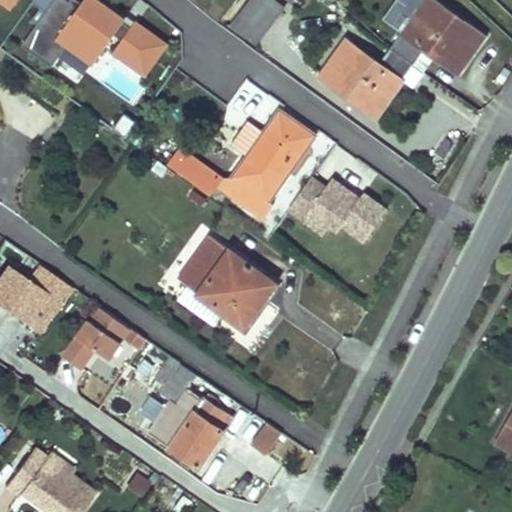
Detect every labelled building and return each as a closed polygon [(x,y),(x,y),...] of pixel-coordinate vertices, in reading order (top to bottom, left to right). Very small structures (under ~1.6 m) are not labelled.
[(0,0),(13,9),(18,0),(0,0)] [(76,0),(52,0),(21,44),(50,65),(65,44),(90,62),(112,32),(122,40),(113,52),(143,73),(164,43),(135,23),(131,28),(121,21),(123,19),(96,0),(85,0),(82,4),(76,0)] [(272,0),(253,0),(233,25),(253,40),(280,6),(272,0)] [(430,0),(425,0),(389,49),(412,64),(424,49),(435,57),(455,71),(481,35),(430,0)] [(412,64),(389,49),(377,64),(344,42),(320,75),(374,115),(412,64)] [(423,72),(435,57),(424,49),(412,64),(423,72)] [(267,199),(285,174),(281,171),(309,131),(279,110),(230,175),(219,179),(179,149),(169,162),(212,194),(221,191),(262,220),(274,205),(267,199)] [(236,141),(248,149),(262,129),(249,120),(236,141)] [(309,131),(281,171),(285,174),(313,134),(309,131)] [(310,177),(287,209),(322,234),(328,225),(336,230),(340,224),(363,241),(385,210),(362,194),(358,199),(331,179),(325,187),(310,177)] [(206,212),(213,202),(190,184),(182,195),(206,212)] [(212,238),(182,282),(243,326),(274,283),(212,238)] [(74,289),(36,263),(26,278),(6,263),(0,271),(0,304),(44,332),(74,289)] [(147,340),(96,305),(66,354),(91,368),(102,351),(120,364),(134,346),(142,349),(147,340)] [(201,375),(181,361),(161,391),(172,398),(150,432),(200,466),(225,430),(221,426),(229,414),(193,388),(201,375)] [(241,417),(247,408),(219,391),(214,400),(241,417)] [(272,452),(283,428),(248,412),(237,436),(272,452)] [(229,414),(221,426),(225,430),(234,417),(229,414)] [(511,416),(497,443),(511,451),(511,416)] [(53,511),(82,511),(97,491),(74,474),(48,457),(35,449),(9,486),(21,494),(24,491),(53,511)] [(74,474),(77,469),(51,452),(48,457),(74,474)] [(195,489),(221,506),(229,511),(238,511),(250,495),(234,486),(236,483),(210,466),(195,489)]
